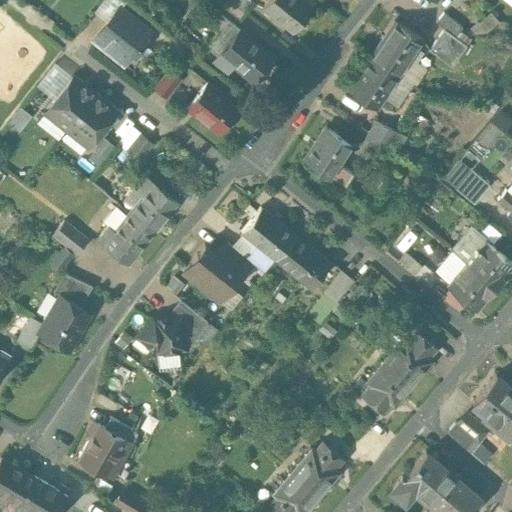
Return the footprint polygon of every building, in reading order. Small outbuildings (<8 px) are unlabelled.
[(125,0),(102,0),(94,11),(108,22),(120,8),(126,0),(125,0)] [(245,12),(229,0),(216,0),(213,5),(236,24),(245,12)] [(253,2),(251,0),(229,0),(245,12),(253,2)] [(313,6),(304,0),(266,0),(262,7),(292,31),(313,6)] [(236,24),(213,5),(202,17),(217,29),(205,44),(220,56),(215,62),(230,73),(231,72),(227,69),(232,62),(253,79),(274,54),(236,24)] [(108,22),(95,39),(120,60),(128,50),(131,52),(142,38),(136,33),(142,26),(120,8),(108,22)] [(462,27),(443,12),(436,21),(455,36),(462,27)] [(394,20),(372,55),(398,72),(399,72),(421,38),(394,20)] [(467,46),(444,29),(429,50),(452,66),(467,46)] [(398,72),(372,55),(350,89),(376,106),(398,72)] [(72,75),(55,62),(37,85),(53,99),(72,75)] [(169,67),(153,87),(166,98),(183,78),(169,67)] [(53,99),(46,107),(54,114),(55,119),(66,128),(95,92),(73,75),(53,99)] [(237,106),(206,81),(187,106),(217,130),(237,106)] [(95,92),(66,128),(77,137),(82,136),(90,142),(116,110),(95,92)] [(397,132),(376,121),(370,132),(391,143),(397,132)] [(151,142),(131,126),(118,143),(127,150),(127,151),(137,159),(151,142)] [(351,143),(325,126),(303,160),(328,177),(338,164),(351,143)] [(391,143),(370,132),(364,144),(384,155),(391,143)] [(103,136),(89,156),(99,163),(113,143),(103,136)] [(351,172),(338,164),(328,177),(342,186),(351,172)] [(471,169),(455,187),(474,203),(489,184),(471,169)] [(177,200),(146,175),(136,188),(142,193),(128,210),(128,211),(152,230),(153,231),(177,200)] [(511,193),(506,188),(497,198),(510,209),(507,213),(511,216),(511,193)] [(294,233),(260,206),(241,229),(256,241),(274,257),(275,257),(294,233)] [(152,230),(128,211),(113,230),(108,226),(99,237),(128,261),(152,230)] [(86,239),(64,220),(53,233),(76,251),(86,239)] [(485,239),(471,227),(453,249),(450,246),(449,247),(466,261),(494,285),(511,264),(511,261),(485,239)] [(328,260),(294,233),(275,257),(309,284),(328,260)] [(245,255),(227,240),(216,253),(239,271),(249,258),(245,255)] [(256,241),(245,255),(249,258),(264,270),(274,257),(256,241)] [(204,243),(182,270),(203,286),(202,289),(209,295),(212,294),(216,297),(226,284),(229,287),(241,273),(239,271),(216,253),(204,243)] [(420,265),(403,251),(396,260),(413,274),(420,265)] [(494,285),(466,261),(447,283),(476,307),(476,308),(477,306),(494,285)] [(338,268),(320,290),(322,292),(310,307),(322,317),(352,279),(338,268)] [(92,284),(63,271),(53,290),(60,294),(60,293),(80,305),(92,284)] [(260,285),(185,381),(236,421),(284,360),(285,361),(312,327),(302,319),(275,353),(272,351),(299,317),(289,308),(262,343),(257,339),(295,290),(283,281),(272,295),(260,285)] [(219,301),(224,308),(242,296),(237,289),(219,301)] [(43,323),(38,332),(67,348),(89,310),(80,305),(60,293),(60,294),(43,323)] [(208,320),(180,298),(171,309),(196,335),(205,342),(216,328),(207,321),(208,320)] [(172,314),(153,316),(138,335),(156,350),(160,349),(164,353),(167,353),(170,348),(185,347),(184,337),(196,335),(171,309),(172,314)] [(30,315),(15,340),(29,348),(38,332),(43,323),(30,315)] [(437,346),(415,327),(407,337),(404,334),(384,357),(413,381),(432,358),(429,355),(437,346)] [(0,367),(8,354),(0,348),(0,367)] [(384,357),(365,380),(368,383),(361,392),(383,411),(390,402),(394,404),(413,381),(384,357)] [(511,386),(496,373),(472,402),(484,412),(481,416),(493,426),(496,422),(511,402),(511,386)] [(511,402),(496,422),(511,435),(511,402)] [(137,430),(110,415),(104,426),(131,441),(137,430)] [(475,437),(456,421),(447,431),(466,448),(475,437)] [(104,426),(98,422),(79,456),(106,472),(118,451),(124,454),(131,441),(104,426)] [(322,439),(314,448),(310,445),(291,468),(320,493),(339,470),(336,467),(344,457),(322,439)] [(452,473),(425,450),(403,476),(402,475),(390,488),(404,500),(414,488),(429,500),(452,473)] [(34,475),(1,456),(0,458),(0,491),(18,502),(34,475)] [(304,511),(320,493),(291,468),(272,491),(275,494),(267,504),(276,511),(304,511)] [(466,511),(480,496),(452,473),(429,500),(421,510),(423,511),(466,511)] [(56,511),(66,494),(34,475),(18,502),(35,511),(56,511)] [(144,511),(150,504),(122,487),(114,501),(131,511),(144,511)]
